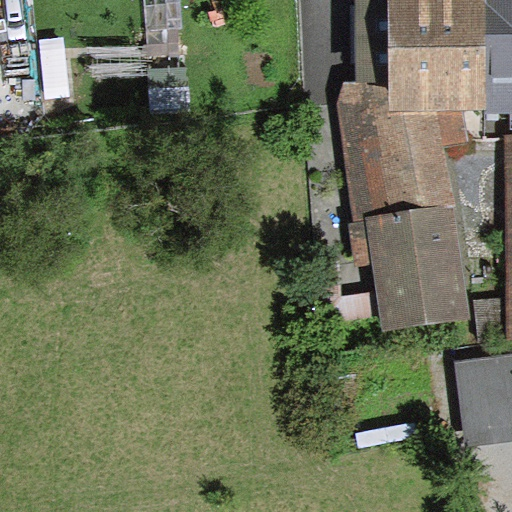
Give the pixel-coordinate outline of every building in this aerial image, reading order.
[(511,0),(475,0),(476,2),(480,111),(511,110),(511,0)] [(391,3),(391,4),(358,4),(359,86),(362,85),(364,101),(350,104),(381,332),(459,321),(445,210),(426,111),(480,111),(476,2),(391,3)] [(190,58),(143,60),(145,106),(192,104),(190,58)] [(502,300),(503,341),(503,342),(511,341),(511,140),(502,140),(502,300)] [(372,316),(369,296),(332,302),(330,264),(309,265),(314,325),(372,316)] [(476,342),(503,341),(502,300),(471,301),(476,342)] [(511,438),(511,376),(467,381),(473,442),(511,438)]
